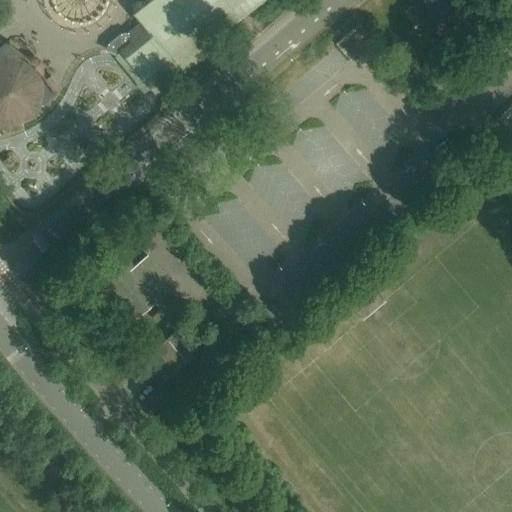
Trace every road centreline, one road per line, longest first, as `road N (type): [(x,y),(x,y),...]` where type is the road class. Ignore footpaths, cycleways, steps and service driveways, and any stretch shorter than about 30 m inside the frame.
road 1 (unclassified): [(0,275),(330,0)]
road 2 (tertiary): [(162,511),(0,330)]
road 3 (track): [(0,171),(22,198),(35,201),(84,161),(96,140),(148,108),(149,96),(135,81)]
road 4 (track): [(124,69),(108,61),(87,66),(53,120),(0,146)]
road 5 (track): [(41,159),(135,81)]
